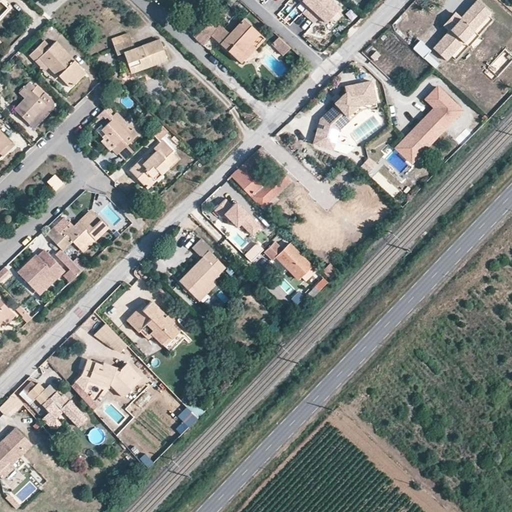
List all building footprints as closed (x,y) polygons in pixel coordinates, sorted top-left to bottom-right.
[(286,0),(289,3),(286,6),(292,12),(303,0),(286,0)] [(326,0),(303,0),(292,12),(299,18),(302,15),(308,20),(326,0)] [(339,10),(328,0),(326,0),(308,20),(313,25),(310,28),(316,34),(339,10)] [(492,16),(475,2),(459,21),(449,32),(432,51),(449,66),(465,47),(475,35),(492,16)] [(223,17),(229,10),(226,8),(220,15),(223,17)] [(235,15),(229,10),(223,17),(228,22),(235,15)] [(449,32),(459,21),(453,16),(443,28),(449,32)] [(213,19),(195,37),(202,45),(211,36),(241,63),(247,57),(243,52),(251,43),(260,34),(243,19),(229,33),(213,19)] [(167,61),(159,39),(135,48),(128,33),(111,39),(117,55),(124,53),(131,73),(167,61)] [(412,50),(423,59),(432,50),(420,40),(412,50)] [(39,57),(55,72),(57,71),(60,74),(59,76),(70,87),(86,72),(56,42),(51,46),(45,41),(30,55),(35,61),(39,57)] [(288,50),(279,41),(274,47),(283,56),(288,50)] [(243,52),(247,57),(255,48),(251,43),(243,52)] [(429,54),(424,60),(435,69),(439,64),(429,54)] [(375,102),(371,81),(344,87),(345,92),(340,97),(334,103),(336,105),(320,119),(312,143),(332,149),(338,131),(342,128),(336,122),(344,114),(347,117),(358,106),(375,102)] [(39,113),(51,101),(53,99),(38,85),(36,87),(29,82),(19,93),(25,98),(14,110),(34,128),(44,118),(39,113)] [(417,125),(405,138),(420,152),(460,112),(436,88),(425,100),(434,109),(425,117),(430,122),(422,130),(417,125)] [(331,100),(334,103),(340,97),(337,95),(331,100)] [(53,104),(51,101),(39,113),(44,118),(53,108),(53,104)] [(111,149),(117,155),(138,134),(117,112),(111,117),(112,119),(102,130),(98,133),(103,139),(101,142),(109,150),(111,149)] [(336,122),(342,128),(350,120),(347,117),(344,114),(336,122)] [(425,117),(417,125),(422,130),(430,122),(425,117)] [(0,135),(8,144),(0,151),(0,152),(3,156),(15,145),(0,129),(0,128),(2,126),(0,123),(0,135)] [(159,140),(168,131),(163,125),(154,134),(159,140)] [(420,152),(405,138),(400,143),(415,158),(420,152)] [(157,170),(161,174),(177,158),(171,152),(173,150),(163,141),(155,148),(157,150),(149,158),(146,161),(142,158),(130,170),(143,184),(157,170)] [(265,158),(258,150),(247,161),(254,169),(265,158)] [(375,165),(367,158),(358,168),(367,175),(375,165)] [(254,169),(247,161),(231,175),(259,204),(266,198),(265,196),(268,194),(272,198),(273,196),(277,192),(268,182),(265,179),(254,169)] [(147,188),(161,174),(157,170),(143,184),(147,188)] [(268,182),(277,192),(289,182),(279,172),(271,179),(268,182)] [(347,172),(333,184),(339,192),(354,179),(347,172)] [(63,184),(55,175),(47,181),(56,190),(63,184)] [(266,198),(259,204),(265,210),(276,199),(273,196),(272,198),(268,194),(265,196),(266,198)] [(252,236),(261,228),(236,202),(232,206),(226,200),(214,211),(221,218),(224,215),(237,228),(241,225),(252,236)] [(82,224),(94,212),(90,209),(78,220),(82,224)] [(108,227),(94,212),(82,224),(78,220),(73,225),(70,222),(59,233),(63,237),(66,234),(78,247),(91,236),(95,240),(108,227)] [(83,252),(95,240),(91,236),(78,247),(83,252)] [(192,248),(202,257),(211,247),(201,239),(192,248)] [(275,242),(264,253),(273,261),(275,259),(274,258),(277,255),(281,247),(275,242)] [(311,267),(290,245),(276,259),(297,281),(311,267)] [(211,247),(202,257),(179,282),(194,298),(211,281),(225,267),(211,254),(215,250),(211,247)] [(64,260),(68,256),(61,249),(57,253),(64,260)] [(52,271),(56,275),(63,268),(44,250),(38,255),(36,254),(18,272),(35,291),(43,284),(41,282),(52,271)] [(81,269),(68,256),(64,260),(71,267),(66,273),(71,279),(81,269)] [(233,271),(229,266),(224,271),(229,276),(233,271)] [(336,273),(329,266),(323,272),(330,278),(336,273)] [(5,267),(0,271),(0,283),(11,273),(5,267)] [(58,276),(56,275),(52,271),(41,282),(43,284),(35,291),(39,294),(58,276)] [(313,298),(328,283),(323,279),(309,294),(313,298)] [(211,281),(194,298),(199,302),(215,285),(211,281)] [(15,316),(0,299),(0,324),(1,323),(5,326),(15,316)] [(140,329),(147,335),(150,332),(153,335),(161,344),(168,337),(171,339),(178,332),(171,326),(174,323),(174,322),(166,315),(164,317),(155,309),(158,307),(152,300),(146,306),(143,302),(126,320),(138,331),(140,329)] [(16,309),(23,317),(27,313),(19,305),(16,309)] [(166,315),(158,307),(155,309),(164,317),(166,315)] [(22,318),(26,322),(31,317),(27,313),(23,317),(22,318)] [(120,339),(105,323),(93,335),(111,348),(120,339)] [(120,329),(130,339),(136,334),(126,323),(120,329)] [(168,337),(161,344),(170,351),(185,337),(185,333),(174,323),(171,326),(178,332),(171,339),(168,337)] [(115,372),(116,369),(103,364),(102,366),(87,361),(82,375),(109,386),(122,399),(142,380),(127,365),(120,371),(119,374),(115,372)] [(37,385),(28,394),(35,401),(38,398),(43,404),(62,423),(70,415),(81,426),(87,420),(63,395),(59,398),(56,401),(53,398),(50,395),(50,394),(43,387),(41,389),(37,385)] [(35,401),(28,394),(24,397),(31,404),(35,401)] [(25,406),(14,395),(0,408),(0,409),(10,420),(25,406)] [(189,429),(199,421),(187,408),(177,417),(189,429)] [(0,473),(11,463),(13,465),(33,445),(16,428),(0,444),(0,473)] [(146,454),(139,459),(146,470),(154,465),(146,454)] [(16,468),(13,465),(11,463),(0,473),(0,476),(4,480),(16,468)] [(7,494),(4,498),(16,509),(20,505),(7,494)]
